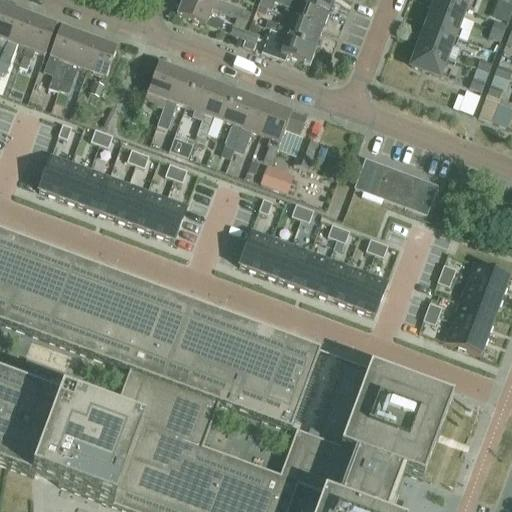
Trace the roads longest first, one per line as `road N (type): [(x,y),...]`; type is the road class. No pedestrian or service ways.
road 1 (residential): [(0,214),(511,399)]
road 2 (residential): [(349,109),(144,34)]
road 3 (residential): [(511,168),(349,109)]
